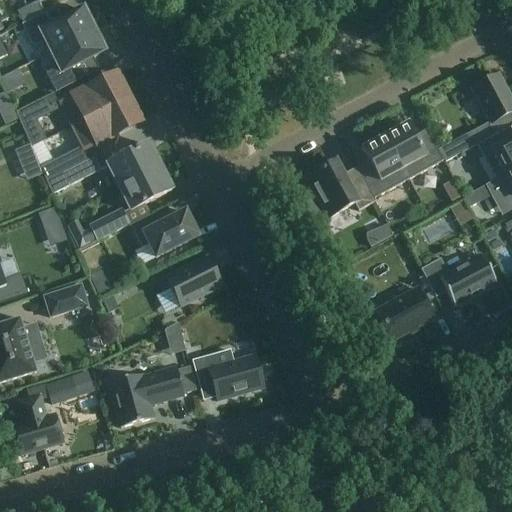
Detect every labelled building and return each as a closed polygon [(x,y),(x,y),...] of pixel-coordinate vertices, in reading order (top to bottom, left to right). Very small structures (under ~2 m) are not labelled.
[(44,15),(20,27),(32,50),(44,44),(50,55),(96,32),(87,14),(84,16),(82,12),(51,28),(44,15)] [(96,32),(50,55),(55,66),(43,72),(54,95),(78,83),(72,70),(103,55),(101,51),(105,49),(96,32)] [(73,128),(127,101),(115,78),(72,100),(73,101),(62,106),(73,128)] [(511,114),(511,106),(497,78),(471,91),(490,127),(511,114)] [(52,97),(15,115),(30,150),(43,143),(33,122),(58,109),(52,97)] [(138,125),(127,101),(73,128),(84,150),(95,145),(96,146),(138,125)] [(406,126),(384,139),(408,182),(443,164),(428,137),(416,144),(406,126)] [(486,128),(446,149),(452,160),(475,148),(492,139),(486,128)] [(492,139),(475,148),(481,159),(492,153),(502,147),(496,137),(492,139)] [(408,182),(384,139),(361,151),(370,169),(358,175),(373,201),(408,182)] [(505,178),(511,173),(511,141),(502,147),(492,153),(505,178)] [(106,168),(118,190),(161,169),(152,153),(151,154),(147,147),(106,168)] [(46,184),(62,177),(86,165),(79,152),(40,172),(46,184)] [(68,189),(100,173),(94,161),(86,165),(62,177),(68,189)] [(346,186),(342,178),(334,162),(321,168),(323,172),(305,181),(327,222),(354,207),(357,214),(375,204),(373,201),(358,175),(357,176),(359,179),(346,186)] [(161,169),(118,190),(130,214),(171,193),(167,187),(169,186),(161,169)] [(511,173),(505,178),(494,184),(508,208),(511,205),(511,173)] [(197,240),(184,215),(156,229),(150,217),(128,229),(128,228),(127,229),(128,230),(130,229),(141,250),(148,247),(155,261),(197,240)] [(128,228),(121,216),(89,232),(96,245),(127,229),(128,228)] [(511,244),(511,243),(511,223),(503,229),(511,244)] [(446,295),(454,310),(496,287),(480,258),(446,276),(439,262),(420,272),(435,300),(446,295)] [(222,289),(207,260),(164,282),(179,310),(222,289)] [(111,267),(103,272),(112,286),(120,281),(111,267)] [(0,306),(29,296),(22,276),(5,282),(0,269),(0,306)] [(80,288),(43,300),(49,320),(86,309),(80,288)] [(416,292),(374,315),(390,344),(408,334),(408,335),(416,331),(416,330),(432,322),(416,292)] [(191,330),(202,352),(254,325),(247,312),(226,322),(219,309),(203,317),(210,331),(207,332),(203,324),(191,330)] [(0,385),(33,375),(33,376),(35,375),(35,373),(34,373),(32,366),(21,330),(19,323),(19,321),(17,321),(17,322),(0,327),(0,385)] [(229,353),(191,364),(198,388),(211,384),(215,400),(217,404),(263,391),(254,359),(233,365),(229,353)] [(190,375),(177,379),(175,371),(141,381),(140,378),(108,387),(120,431),(152,422),(148,408),(183,399),(182,397),(195,393),(190,375)] [(6,431),(15,460),(62,446),(54,417),(44,420),(38,399),(14,406),(20,427),(6,431)]
